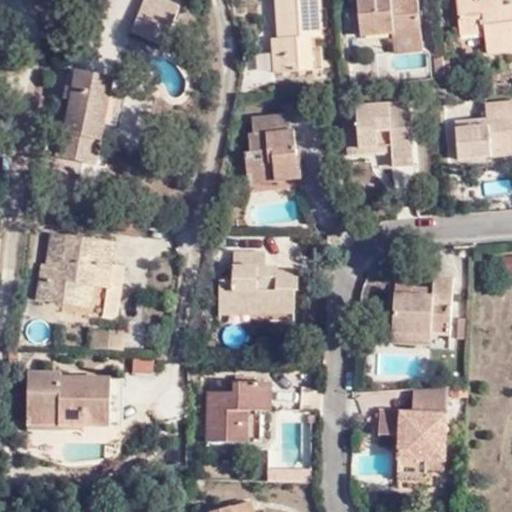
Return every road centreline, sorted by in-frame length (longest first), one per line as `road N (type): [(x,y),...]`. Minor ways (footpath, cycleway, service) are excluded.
road 1 (residential): [(511,221),(397,229),(356,253),(340,281),(332,493),(339,511)]
road 2 (unknown): [(227,0),(238,79),(163,347)]
road 3 (unknown): [(21,0),(32,44),(29,95),(7,204),(0,348)]
